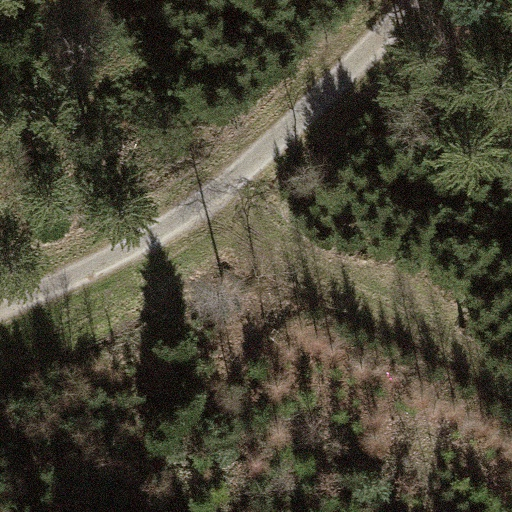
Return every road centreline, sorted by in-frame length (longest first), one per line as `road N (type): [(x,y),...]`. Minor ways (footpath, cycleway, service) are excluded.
road 1 (track): [(0,307),(150,237),(226,187),(417,0)]
road 2 (track): [(226,187),(392,321),(511,374)]
